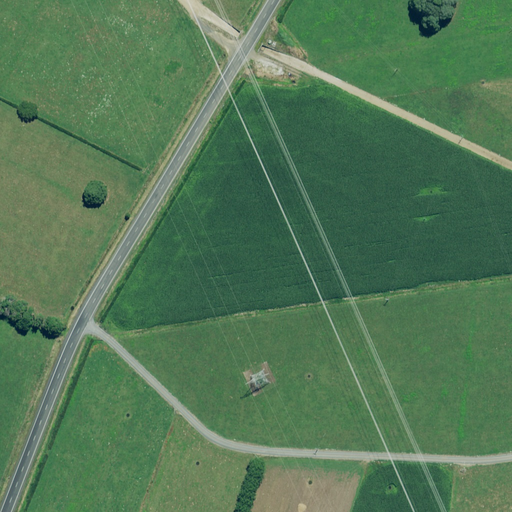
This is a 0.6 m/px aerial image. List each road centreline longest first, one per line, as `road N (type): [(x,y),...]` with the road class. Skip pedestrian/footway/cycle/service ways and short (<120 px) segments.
road 1 (unclassified): [(270,0),(110,267),(3,511)]
road 2 (track): [(511,172),(261,57)]
